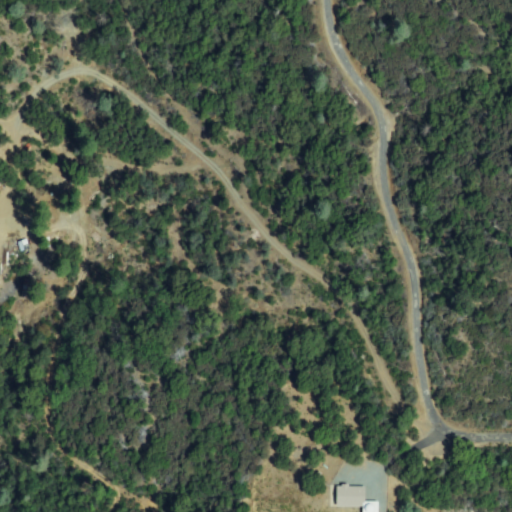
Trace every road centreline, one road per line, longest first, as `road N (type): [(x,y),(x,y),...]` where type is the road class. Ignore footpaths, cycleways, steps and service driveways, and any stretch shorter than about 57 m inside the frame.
road 1 (track): [(126,0),(155,62),(239,166),(270,228),(341,287),(401,385),(435,402)]
road 2 (residential): [(435,402),(422,277),(391,170),(397,123),(349,54),(334,0)]
